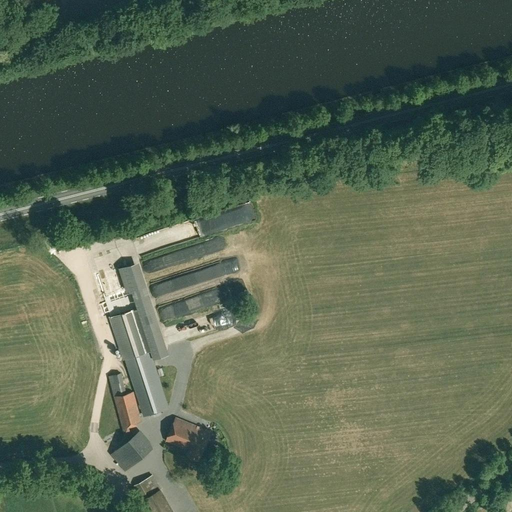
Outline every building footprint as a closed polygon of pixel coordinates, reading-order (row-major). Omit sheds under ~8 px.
[(215,232),(260,221),(257,206),(211,216),(215,232)] [(138,262),(123,267),(137,308),(153,357),(168,353),(138,262)] [(134,309),(120,268),(97,275),(111,317),(112,317),(134,309)] [(112,317),(111,317),(144,416),(169,408),(137,308),(112,317)] [(127,393),(126,388),(122,373),(109,376),(114,396),(115,396),(125,436),(131,434),(129,425),(141,422),(133,391),(127,393)] [(200,459),(211,432),(176,417),(166,440),(189,450),(188,454),(200,459)] [(136,434),(113,454),(126,470),(149,450),(136,434)] [(135,485),(150,511),(174,511),(161,489),(153,475),(135,485)]
